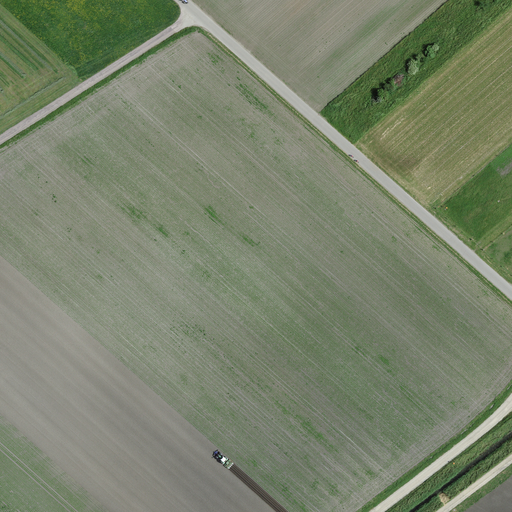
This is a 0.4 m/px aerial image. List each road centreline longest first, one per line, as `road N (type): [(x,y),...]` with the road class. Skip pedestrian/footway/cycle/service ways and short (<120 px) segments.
road 1 (unclassified): [(511,290),(187,0)]
road 2 (track): [(0,145),(204,16)]
road 3 (track): [(511,401),(368,511)]
